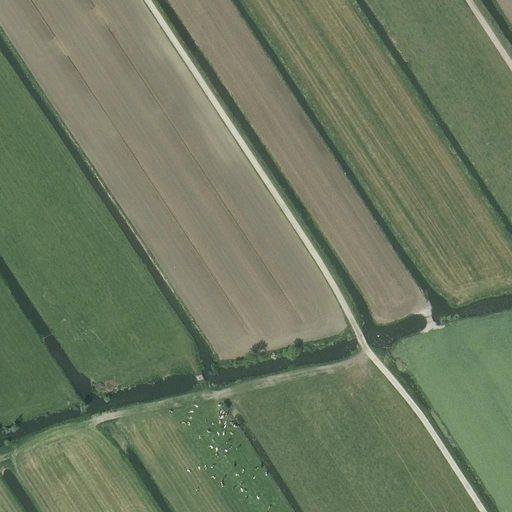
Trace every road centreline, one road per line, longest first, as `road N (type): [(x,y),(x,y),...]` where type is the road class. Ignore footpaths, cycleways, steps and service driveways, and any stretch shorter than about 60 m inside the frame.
road 1 (track): [(146,0),(332,284),(367,351),(483,511)]
road 2 (track): [(367,351),(350,367),(117,416),(0,457)]
